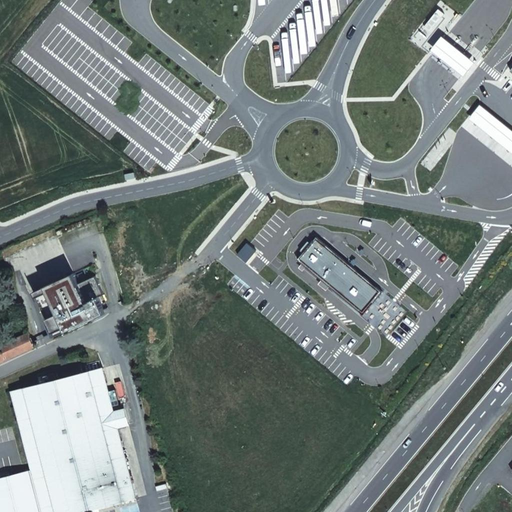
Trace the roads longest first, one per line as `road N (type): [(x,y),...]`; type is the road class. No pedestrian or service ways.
road 1 (tertiary): [(0,236),(68,206),(264,160)]
road 2 (unknown): [(43,353),(16,273),(23,259),(87,236),(108,324)]
road 3 (secondary): [(511,329),(359,511)]
road 4 (tertiary): [(264,160),(293,192),(328,189),(347,168),(342,126)]
